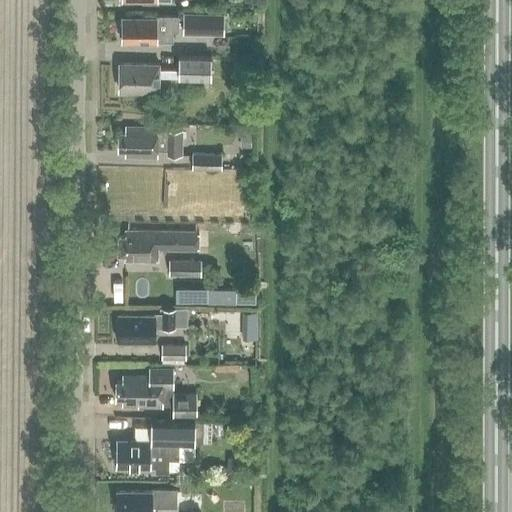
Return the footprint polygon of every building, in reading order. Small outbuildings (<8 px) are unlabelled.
[(226,13),(185,13),(185,36),(226,37),(226,13)] [(159,15),(159,19),(122,19),(122,41),(140,42),(142,45),(158,45),(158,42),(175,42),(175,32),(180,32),(180,15),(159,15)] [(159,92),(159,78),(212,79),(212,54),(179,54),(179,69),(159,69),(159,64),(120,64),(119,92),(159,92)] [(167,155),(181,156),(182,130),(168,130),(168,131),(158,131),(158,128),(125,127),(125,133),(119,133),(118,151),(125,152),(125,157),(157,158),(158,150),(167,151),(167,155)] [(242,136),(242,147),(252,148),(253,136),(242,136)] [(194,169),(223,170),(223,159),(194,158),(194,169)] [(250,205),(251,171),(235,171),(234,205),(250,205)] [(118,236),(118,255),(125,255),(125,261),(157,261),(157,249),(178,249),(200,250),(200,232),(178,231),(126,231),(126,237),(118,236)] [(176,283),(202,282),(202,261),(170,261),(170,275),(176,274),(176,283)] [(209,306),(237,306),(237,289),(209,289),(209,306)] [(187,327),(187,309),(161,309),(160,314),(155,314),(154,315),(118,315),(118,319),(116,321),(116,328),(118,330),(118,342),(154,343),(155,328),(175,328),(175,327),(187,327)] [(164,345),(164,364),(186,364),(187,345),(164,345)] [(149,369),(149,376),(122,376),(122,382),(116,382),(116,400),(122,400),(122,405),(138,405),(138,408),(163,408),(163,388),(173,388),(173,369),(149,369)] [(174,393),(174,419),(198,419),(198,393),(174,393)] [(179,445),(194,445),(210,446),(210,422),(151,421),(150,442),(137,441),(137,443),(117,443),(117,466),(133,466),(135,468),(155,468),(155,474),(169,474),(169,469),(178,469),(179,445)] [(243,475),(244,458),(227,457),(227,474),(243,475)] [(177,508),(177,490),(152,490),(152,492),(117,492),(116,511),(152,511),(152,508),(177,508)]
